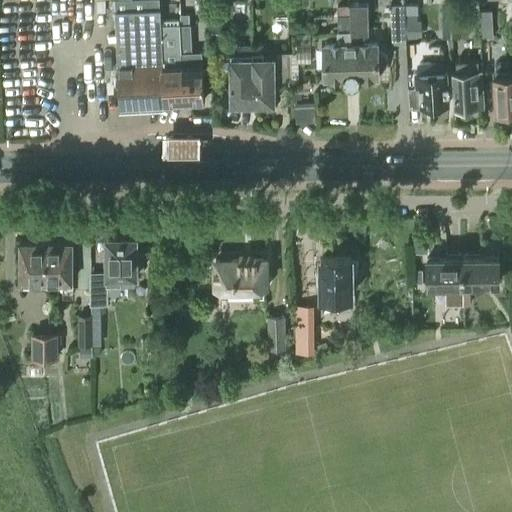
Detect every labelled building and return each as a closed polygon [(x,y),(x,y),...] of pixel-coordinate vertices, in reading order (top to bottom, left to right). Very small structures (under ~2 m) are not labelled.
[(165,105),(165,101),(164,101),(162,53),(161,19),(160,0),(115,0),(119,63),(117,63),(120,107),(165,105)] [(220,2),(209,2),(209,32),(220,32),(220,2)] [(366,2),(349,3),(349,5),(350,18),(352,83),(354,83),(358,78),(358,76),(377,75),(377,66),(382,66),(386,62),(386,56),(382,52),(376,52),(376,41),(362,42),(362,35),(368,35),(366,2)] [(338,44),(325,44),(326,77),(345,76),(345,80),(349,83),(352,83),(349,18),(350,18),(349,5),(348,5),(338,5),(338,31),(337,31),(338,44)] [(391,5),(393,43),(405,42),(404,5),(391,5)] [(442,37),(460,37),(459,6),(441,6),(442,37)] [(479,11),(482,63),(495,62),(492,10),(479,11)] [(164,101),(165,101),(184,100),(183,51),(181,51),(180,23),(180,24),(180,18),(161,19),(162,53),(164,101)] [(183,51),(184,100),(205,99),(202,50),(193,50),(191,23),(180,23),(181,51),(183,51)] [(231,104),(253,103),(252,53),(251,53),(251,43),(230,43),(231,73),(231,104)] [(252,53),(253,103),(274,103),(274,79),(290,79),(290,77),(295,77),(295,72),(297,72),(296,54),(278,54),(274,54),(274,53),(252,53)] [(418,73),(414,73),(415,86),(418,86),(419,106),(448,104),(446,71),(443,72),(443,61),(417,63),(418,73)] [(495,110),(498,110),(502,113),(507,112),(510,109),(511,108),(511,71),(510,72),(509,61),(495,62),(496,73),(492,73),(495,110)] [(454,107),(483,105),(481,69),(452,71),(454,107)] [(201,134),(164,134),(164,153),(201,153),(201,134)] [(107,236),(107,275),(90,275),(90,301),(108,301),(108,284),(122,284),(122,275),(138,275),(138,236),(107,236)] [(22,281),(47,281),(48,238),(22,238),(22,281)] [(48,238),(47,281),(74,281),(75,238),(48,238)] [(446,289),(464,289),(464,255),(428,255),(428,281),(445,281),(446,289)] [(464,255),(464,289),(464,306),(470,306),(469,289),(483,289),(483,281),(499,281),(499,255),(464,255)] [(351,274),(358,271),(358,259),(351,260),(351,257),(316,257),(316,273),(322,273),(322,295),(336,295),(336,305),(357,305),(357,295),(351,295),(351,274)] [(265,284),(267,284),(267,258),(215,258),(216,284),(228,284),(228,294),(251,294),(251,289),(265,289),(265,284)] [(79,315),(80,345),(92,345),(92,314),(79,315)] [(270,348),(286,347),(285,314),(269,315),(270,348)] [(58,356),(58,332),(34,332),(34,357),(58,356)]
